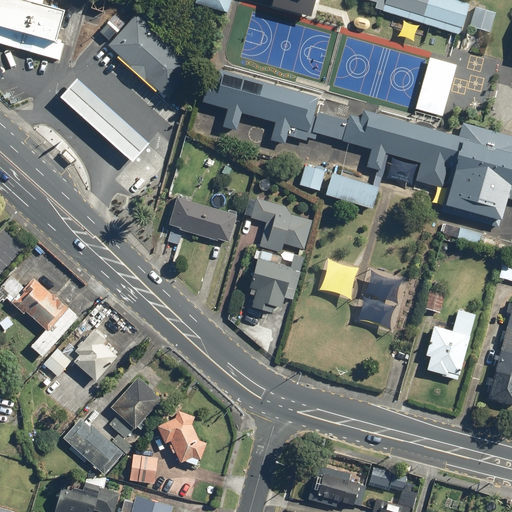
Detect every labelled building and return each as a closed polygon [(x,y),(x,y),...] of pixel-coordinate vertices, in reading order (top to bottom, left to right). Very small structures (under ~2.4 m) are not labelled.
[(44,5),(26,0),(0,0),(0,25),(56,42),(65,11),(44,5)] [(233,0),(197,0),(196,5),(229,15),(233,0)] [(459,34),(469,4),(457,0),(368,0),(377,3),(375,8),(459,34)] [(496,13),(475,7),(469,26),(491,32),(496,13)] [(196,68),(136,13),(108,45),(168,99),(196,68)] [(56,42),(0,25),(0,43),(58,59),(62,44),(56,42)] [(457,64),(430,57),(415,108),(442,116),(457,64)] [(307,132),(341,141),(372,149),(368,166),(382,170),(386,152),(423,162),(418,180),(451,189),(446,210),(504,225),(511,192),(511,136),(464,124),(460,136),(360,111),(358,120),(347,117),(346,119),(314,111),(318,96),(224,72),(220,87),(210,84),(205,105),(227,111),(223,127),(235,130),(240,114),(275,124),(271,139),(284,143),(287,134),(306,139),(307,132)] [(149,144),(77,79),(61,98),(132,163),(149,144)] [(415,165),(392,160),(388,179),(411,184),(415,165)] [(324,170),(304,165),(299,185),(319,190),(324,170)] [(381,185),(332,172),(326,195),(375,208),(381,185)] [(229,242),(238,215),(178,197),(169,225),(172,225),(167,241),(179,245),(183,230),(218,241),(218,239),(229,242)] [(256,198),(251,218),(266,222),(259,246),(282,252),(284,243),(304,249),(312,220),(290,214),(286,206),(256,198)] [(460,227),(457,239),(478,245),(482,233),(460,227)] [(290,267),(258,258),(250,287),(257,289),(252,307),(272,312),(274,306),(281,308),(292,269),(299,271),(303,257),(294,254),(290,267)] [(349,299),(359,267),(329,257),(319,289),(349,299)] [(511,261),(503,259),(498,277),(511,280),(511,261)] [(388,329),(400,278),(369,271),(357,321),(388,329)] [(78,318),(34,277),(11,302),(22,312),(24,310),(46,329),(31,346),(43,357),(78,318)] [(445,292),(430,288),(425,308),(439,312),(445,292)] [(511,308),(488,398),(511,404),(511,308)] [(453,331),(434,326),(426,355),(431,357),(427,370),(447,375),(446,377),(458,380),(475,314),(458,310),(453,331)] [(13,324),(8,315),(0,320),(0,322),(4,330),(13,324)] [(76,351),(80,355),(74,361),(96,381),(118,356),(104,344),(108,340),(96,329),(76,351)] [(71,361),(57,347),(43,363),(57,376),(71,361)] [(162,398),(138,377),(111,407),(135,428),(137,426),(140,429),(144,425),(141,422),(162,398)] [(178,410),(176,418),(157,426),(165,442),(170,439),(181,462),(185,461),(196,465),(198,458),(200,459),(207,441),(199,439),(192,424),(195,416),(178,410)] [(133,430),(117,415),(109,424),(125,438),(133,430)] [(123,453),(92,424),(90,426),(80,418),(63,437),(104,474),(123,453)] [(24,430),(16,433),(19,443),(28,440),(24,430)] [(132,447),(118,434),(112,441),(126,454),(132,447)] [(157,458),(132,454),(129,480),(154,483),(157,458)] [(407,477),(374,467),(369,482),(388,488),(388,485),(403,489),(407,477)] [(365,485),(323,473),(317,494),(359,506),(365,485)] [(82,489),(62,484),(54,511),(94,511),(95,510),(101,511),(113,511),(119,492),(84,483),(82,489)] [(170,511),(172,504),(136,494),(130,511),(124,511),(120,511),(119,511),(170,511)] [(408,511),(410,507),(375,497),(371,511),(408,511)]
